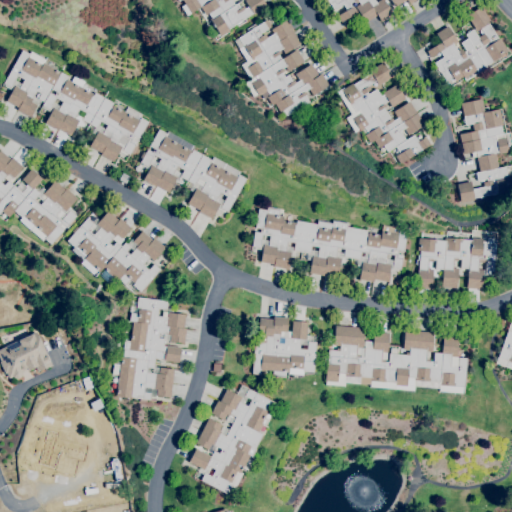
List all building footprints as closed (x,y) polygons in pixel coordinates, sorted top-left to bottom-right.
[(220,36),(214,27),(213,27),(211,25),(213,24),(209,19),(211,18),(208,13),(205,15),(200,7),(190,13),(188,14),(186,15),(181,6),(185,4),(181,0),(179,0),(178,1),(177,0),(231,0),(234,5),(237,3),(240,8),(243,6),(245,8),(248,6),(244,0),(263,0),(267,6),(253,15),(252,13),(228,29),(229,30),(220,36)] [(365,22),(355,6),(360,3),(358,1),(356,3),(354,0),(349,3),(351,7),(353,6),(356,12),(341,22),(337,16),(346,10),(343,4),(334,10),(327,0),(415,0),(410,4),(407,0),(405,0),(395,7),(390,0),(374,0),(376,2),(379,0),(383,0),(392,14),(381,21),(377,15),(365,22)] [(455,81),(452,76),(446,81),(434,63),(443,57),(439,51),(430,57),(426,51),(440,42),(435,33),(447,26),(457,42),(453,44),(457,51),(461,48),(463,52),(465,51),(460,43),(467,38),(465,34),(472,29),(477,37),(484,33),(480,28),(476,31),(466,15),(480,6),(490,21),(488,23),(498,39),(499,38),(508,51),(485,66),(486,67),(478,73),(465,81),(462,76),(455,81)] [(286,116),(285,114),(281,116),(279,112),(274,103),(271,105),(266,97),(264,99),(261,94),(259,96),(258,94),(253,97),(244,83),(249,79),(240,65),(246,61),(238,49),(233,40),(238,37),(238,38),(266,19),(267,21),(267,20),(270,25),(270,26),(259,34),(260,36),(264,34),(265,36),(270,32),(272,34),(273,33),(270,29),(286,19),(294,31),(293,32),(300,43),(284,54),(281,49),(279,50),(281,52),(278,54),(281,59),(296,49),(303,61),(287,71),(284,67),(283,68),(284,70),(281,72),(284,77),(288,75),(292,81),(294,80),(295,83),(299,80),(294,74),(310,63),(318,75),(321,73),(328,85),(312,95),(308,88),(304,91),(306,94),(304,95),(308,101),(286,116)] [(113,162),(100,154),(101,153),(89,146),(95,135),(91,132),(94,127),(83,121),(80,126),(76,124),(70,135),(58,128),(57,130),(44,123),(50,112),(42,107),(43,106),(42,105),(44,102),(41,100),(37,106),(36,105),(29,117),(16,110),(18,107),(5,101),(11,90),(5,86),(6,84),(3,83),(22,50),(29,54),(30,51),(45,59),(43,63),(60,72),(68,77),(66,79),(92,94),(91,95),(92,96),(94,92),(113,103),(111,106),(112,107),(113,105),(124,112),(127,107),(141,115),(140,117),(148,122),(138,138),(139,139),(137,142),(136,142),(134,145),(136,146),(133,152),(131,151),(129,155),(127,153),(126,155),(119,151),(113,162)] [(399,164),(395,156),(399,153),(395,146),(387,151),(383,145),(378,148),(374,140),(369,143),(364,135),(365,135),(362,130),(360,131),(359,129),(355,132),(345,118),(351,114),(336,92),(351,83),(352,85),(370,73),(369,70),(382,62),(391,77),(378,85),(375,80),(368,85),(370,89),(366,92),(368,94),(376,89),(380,96),(383,94),(382,92),(395,84),(405,99),(392,107),(388,101),(384,103),(386,105),(383,107),(390,119),(392,118),(393,120),(397,118),(393,111),(409,101),(424,125),(408,135),(403,128),(399,131),(405,140),(413,135),(417,141),(425,137),(430,144),(399,164)] [(461,202),(457,184),(470,181),(472,189),(483,187),(482,182),(487,181),(487,178),(477,180),(476,172),(479,172),(476,157),(472,158),(471,152),(462,154),(458,134),(473,131),(471,124),(465,125),(464,123),(463,123),(462,119),(463,118),(463,116),(460,103),(481,99),(484,112),(498,109),(502,125),(500,125),(502,134),(502,137),(505,137),(506,143),(507,142),(508,146),(507,146),(508,152),(498,154),(498,152),(494,153),(497,168),(504,166),(510,192),(497,194),(497,193),(496,193),(496,195),(492,196),(491,194),(484,196),(484,197),(480,198),(479,197),(474,198),(474,199),(461,202)] [(223,219),(213,213),(211,218),(198,211),(199,210),(187,203),(193,192),(189,190),(192,184),(187,181),(181,177),(178,183),(174,181),(168,192),(155,186),(155,187),(142,180),(148,169),(141,165),(142,164),(140,162),(142,159),(139,157),(143,152),(145,153),(147,149),(152,152),(154,149),(149,146),(158,129),(166,134),(167,131),(194,146),(192,149),(210,160),(212,157),(239,172),(238,174),(245,178),(227,212),(223,219)] [(51,244),(44,239),(43,241),(19,220),(22,217),(14,210),(8,217),(8,216),(4,221),(0,217),(0,150),(10,159),(12,157),(23,167),(14,177),(15,178),(10,183),(15,187),(20,182),(25,186),(26,184),(21,180),(31,169),(42,179),(33,188),(38,192),(42,188),(45,191),(54,180),(64,190),(66,188),(77,198),(69,207),(75,212),(73,214),(76,216),(73,219),(75,220),(70,226),(68,224),(66,227),(65,226),(62,228),(63,230),(51,244)] [(372,282),(358,279),(360,266),(356,266),(357,259),(345,257),(344,263),(340,262),(337,276),(323,273),(323,276),(308,273),(311,260),(306,259),(308,253),(295,251),(294,257),(290,256),(287,269),(273,266),(273,264),(260,262),(262,250),(253,248),(254,246),(251,246),(254,231),(259,232),(260,229),(254,227),(258,208),(266,210),(266,208),(279,210),(278,215),(282,216),(282,220),(294,222),(294,224),(295,224),(296,220),(316,224),(317,221),(331,224),(332,221),(347,224),(346,226),(366,230),(366,234),(367,234),(367,232),(380,235),(382,225),(398,228),(398,231),(406,232),(403,251),(398,250),(397,254),(403,255),(400,269),(397,269),(397,271),(389,269),(387,281),(373,279),(372,282)] [(140,292),(132,285),(135,282),(134,281),(133,283),(129,279),(124,285),(118,279),(117,281),(114,278),(109,284),(99,275),(104,270),(102,268),(99,272),(97,270),(93,274),(80,263),(82,260),(72,251),(74,248),(66,241),(73,233),(71,231),(76,226),(78,228),(86,218),(92,224),(87,230),(93,235),(99,227),(96,224),(107,211),(118,220),(119,218),(130,228),(122,238),(123,239),(119,244),(121,246),(124,242),(129,247),(126,251),(129,254),(137,246),(132,241),(141,231),(152,240),(153,238),(164,248),(153,261),(149,257),(142,265),(148,270),(153,264),(160,269),(140,292)] [(481,288),(466,288),(467,268),(460,268),(461,259),(457,259),(457,261),(453,261),(452,268),(457,268),(456,287),(441,287),(442,269),(435,269),(435,260),(432,260),(432,262),(427,261),(427,269),(432,269),(431,288),(417,288),(419,251),(417,250),(418,238),(444,239),(444,238),(471,239),(471,238),(482,238),(482,241),(487,241),(487,238),(496,238),(494,275),(485,274),(485,262),(478,262),(477,269),(482,270),(481,288)] [(146,402),(139,401),(139,398),(131,397),(131,398),(115,396),(118,376),(112,375),(114,364),(120,364),(120,362),(114,362),(114,358),(120,359),(121,356),(123,357),(124,349),(123,349),(124,340),(130,341),(132,321),(129,321),(129,320),(128,320),(130,302),(137,302),(137,297),(167,301),(166,308),(173,308),(172,313),(185,314),(183,328),(185,328),(183,343),(171,341),(170,344),(164,343),(163,346),(166,346),(166,345),(180,347),(178,362),(164,360),(163,359),(155,358),(154,367),(159,367),(173,369),(169,397),(156,396),(156,397),(150,396),(149,400),(146,399),(146,402)] [(285,376),(272,374),(273,370),(260,369),(259,374),(251,374),(254,341),(258,342),(258,334),(264,335),(264,333),(257,332),(258,318),(272,320),(273,316),(287,318),(286,331),(291,332),(292,321),(306,322),(305,339),(300,338),(299,349),(306,349),(307,341),(315,342),(313,372),(303,371),(302,375),(288,374),(289,371),(285,371),(285,376)] [(511,369),(495,363),(510,323),(511,323),(511,369)] [(461,393),(439,391),(439,388),(432,387),(433,382),(414,380),(413,391),(405,390),(405,386),(394,385),(394,389),(369,387),(369,384),(344,381),(344,386),(325,384),(325,381),(328,349),(336,350),(336,348),(339,348),(339,346),(333,345),(334,325),(363,328),(362,348),(356,347),(356,354),(360,355),(360,356),(363,357),(364,348),(372,349),(373,332),(388,333),(386,352),(381,352),(380,359),(384,359),(384,361),(388,362),(389,353),(405,354),(406,350),(402,350),(404,330),(433,332),(431,352),(426,351),(425,359),(429,359),(429,361),(433,361),(433,352),(441,353),(443,336),(458,337),(456,357),(467,358),(464,387),(462,386),(461,393)] [(0,347),(0,366),(6,381),(49,365),(36,331),(19,338),(17,332),(13,333),(16,341),(0,347)] [(226,494),(200,480),(203,475),(197,472),(199,467),(188,461),(195,448),(210,456),(213,450),(218,453),(221,449),(213,444),(213,445),(210,444),(207,449),(194,443),(208,417),(220,424),(217,430),(220,431),(219,433),(225,436),(235,417),(229,414),(229,415),(227,414),(223,420),(210,413),(217,400),(219,402),(225,389),(236,394),(241,385),(274,402),(269,411),(266,409),(265,411),(267,412),(261,424),(262,424),(258,432),(262,434),(254,448),(255,449),(251,456),(249,455),(240,472),(242,473),(233,491),(229,489),(226,494)] [(55,469),(37,464),(46,429),(58,432),(56,438),(87,447),(83,462),(62,456),(61,459),(58,459),(55,469)]
